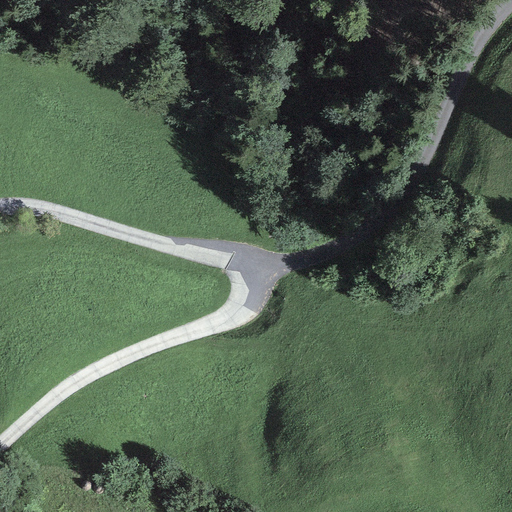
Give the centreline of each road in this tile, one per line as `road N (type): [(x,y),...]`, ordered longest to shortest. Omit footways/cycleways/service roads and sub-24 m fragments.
road 1 (unclassified): [(260,266),(321,253),(397,207),(416,182),(473,50),(511,1)]
road 2 (unclassified): [(260,266),(232,314),(85,376),(0,447)]
road 3 (unclassified): [(0,208),(57,212),(260,266)]
